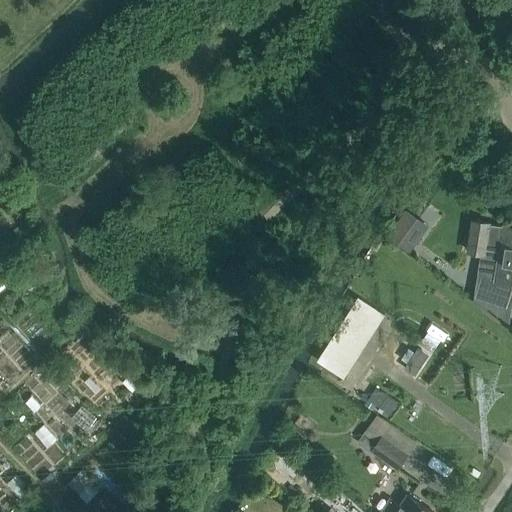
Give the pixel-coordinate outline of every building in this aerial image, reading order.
[(406,209),(387,236),(410,252),(424,233),(418,229),(423,221),(406,209)] [(511,227),(473,221),(468,251),(484,254),(485,249),(501,252),(497,279),(511,281),(511,227)] [(359,297),(318,359),(343,376),(385,314),(359,297)] [(420,350),(407,368),(416,374),(429,357),(420,350)] [(380,440),(367,431),(360,442),(373,451),(380,440)] [(380,440),(373,451),(398,469),(408,454),(383,436),(380,440)] [(433,511),(409,495),(397,511),(392,511),(385,507),(381,511),(433,511)]
